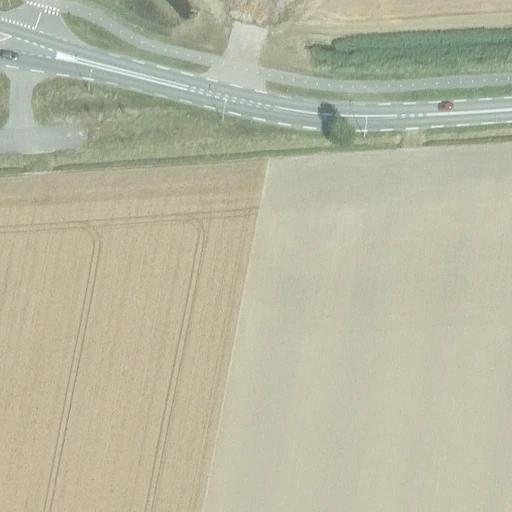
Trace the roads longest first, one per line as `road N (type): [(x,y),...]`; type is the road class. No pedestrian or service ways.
road 1 (secondary): [(324,116),(101,66)]
road 2 (secondary): [(324,116),(511,107)]
